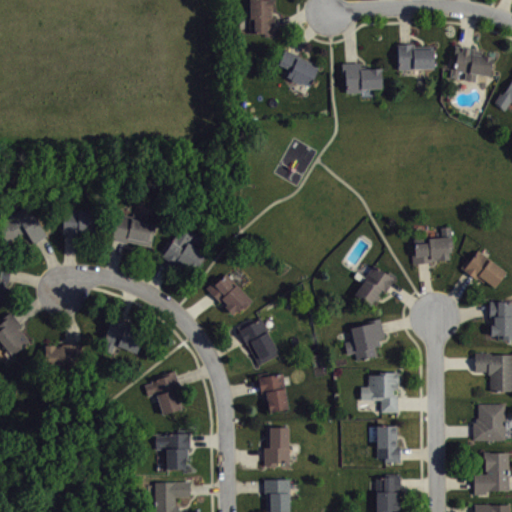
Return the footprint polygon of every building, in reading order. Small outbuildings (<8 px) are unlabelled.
[(271,0),(271,15),(273,15),(273,35),(265,35),(265,32),(250,32),(250,0),(271,0)] [(433,44),(414,44),(414,42),(398,42),(398,68),(414,68),(414,66),(433,66),(433,44)] [(491,74),(477,72),(475,80),(464,78),(465,71),(459,70),(458,77),(450,76),(451,67),(454,68),(456,57),(453,57),(455,44),(474,47),(473,48),(486,50),(486,55),(493,56),(491,74)] [(319,64),(309,85),(301,81),(300,82),(291,78),(292,77),(286,75),(289,68),(278,63),(285,48),(319,64)] [(380,66),(381,86),(362,87),(362,91),(346,91),(345,74),(342,74),(341,62),(360,61),(360,64),(377,64),(377,66),(380,66)] [(511,100),(505,109),(496,103),(496,102),(494,100),(500,91),(502,93),(511,77),(511,100)] [(6,244),(0,234),(0,221),(28,204),(46,235),(32,244),(24,232),(6,244)] [(61,210),(61,234),(87,234),(87,229),(99,230),(100,211),(61,210)] [(116,213),(109,240),(126,244),(127,240),(150,246),(155,225),(146,222),(147,217),(132,213),(131,217),(116,213)] [(433,261),(412,262),(411,252),(414,252),(413,238),(441,235),(440,226),(450,225),(451,250),(448,250),(449,257),(432,258),(433,261)] [(180,230),(161,259),(174,267),(177,264),(193,274),(205,256),(185,243),(190,237),(180,230)] [(477,249),(470,259),(467,257),(460,266),(476,277),(477,276),(484,281),(485,279),(494,285),(506,270),(477,249)] [(387,272),(389,269),(396,274),(385,290),(381,287),(370,304),(354,293),(366,276),(365,275),(373,263),(387,272)] [(0,265),(10,267),(8,283),(5,283),(3,300),(0,299),(0,265)] [(226,272),(206,289),(216,301),(219,299),(223,305),(221,306),(228,315),(236,308),(239,312),(251,302),(226,272)] [(511,299),(489,299),(489,316),(491,316),(491,334),(497,334),(497,337),(511,337),(511,335),(511,299)] [(29,342),(11,357),(0,344),(0,317),(9,311),(21,325),(17,328),(19,331),(20,332),(29,342)] [(261,315),(238,328),(245,341),(246,341),(259,363),(278,352),(266,331),(269,329),(261,315)] [(368,322),(367,319),(380,316),(384,336),(378,337),(379,344),(374,345),(376,353),(367,355),(367,357),(364,358),(364,356),(356,358),(355,351),(347,353),(344,341),(352,339),(350,326),(368,322)] [(144,336),(138,354),(114,345),(111,354),(102,351),(105,342),(102,341),(110,319),(125,324),(123,329),(144,336)] [(82,344),(81,359),(77,359),(76,368),(75,368),(74,379),(64,378),(64,370),(37,369),(38,347),(40,347),(40,345),(52,346),(52,347),(61,348),(61,343),(82,344)] [(474,351),(489,351),(489,352),(491,352),(491,353),(511,353),(511,389),(490,389),(490,373),(488,373),(488,370),(475,370),(474,351)] [(399,370),(399,382),(397,382),(397,387),(394,387),(394,394),(397,394),(397,410),(380,410),(380,398),(360,398),(360,385),(368,385),(368,373),(379,374),(379,370),(399,370)] [(181,410),(162,416),(155,395),(147,397),(143,385),(151,383),(150,381),(161,377),(161,375),(174,371),(180,388),(174,390),(181,410)] [(283,371),(286,385),(283,386),(287,407),(267,410),(264,390),(259,391),(256,375),(283,371)] [(505,402),(477,402),(478,417),(475,417),(475,421),(473,421),(473,438),(505,438),(505,402)] [(400,459),(384,459),(384,455),(377,456),(376,425),(395,424),(396,444),(400,444),(400,459)] [(288,427),(266,427),(267,448),(263,448),(263,466),(277,466),(276,463),(288,463),(288,427)] [(185,470),(185,458),(189,458),(189,431),(171,431),(171,434),(163,434),(163,437),(155,437),(155,449),(163,449),(163,470),(185,470)] [(486,493),(474,493),(473,472),(486,472),(486,469),(485,469),(485,461),(484,461),(483,450),(489,450),(489,451),(508,450),(508,468),(510,468),(510,473),(509,473),(509,489),(486,489),(486,493)] [(391,511),(376,511),(376,475),(385,475),(385,472),(397,472),(397,475),(400,474),(400,493),(398,493),(398,499),(399,499),(399,509),(391,509),(391,511)] [(290,477),(290,497),(288,497),(288,511),(266,511),(266,493),(264,493),(263,478),(290,477)] [(180,511),(180,509),(177,509),(177,504),(175,504),(175,495),(190,495),(189,480),(153,481),(153,511),(180,511)] [(474,502),(474,511),(509,511),(509,503),(490,503),(490,502),(474,502)]
